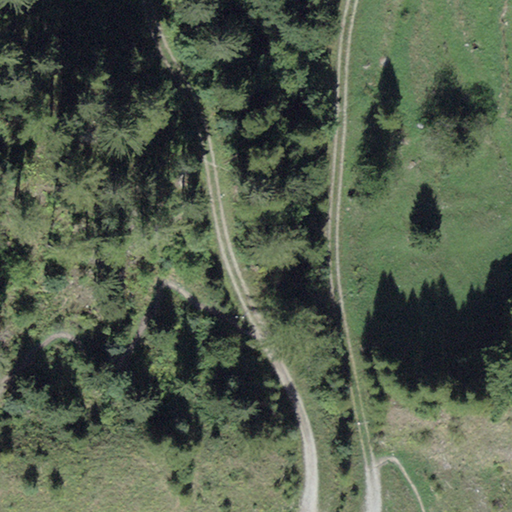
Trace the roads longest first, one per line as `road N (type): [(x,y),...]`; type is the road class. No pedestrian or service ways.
road 1 (track): [(355,0),(345,31),(335,261),(376,458),(373,511)]
road 2 (track): [(260,332),(224,238),(195,101),(148,0)]
road 3 (track): [(313,511),(306,420),(260,332)]
